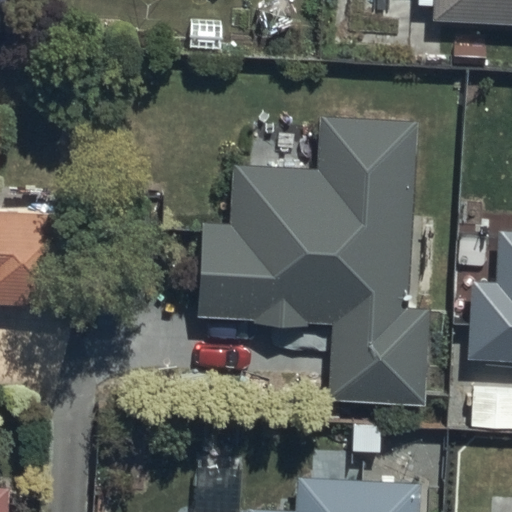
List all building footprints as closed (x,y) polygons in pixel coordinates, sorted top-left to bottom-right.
[(511,0),(436,0),(435,16),(511,20),(511,0)] [(314,170),(231,168),(230,226),(200,226),(198,315),(259,316),(258,326),(329,328),(327,396),(427,399),(429,310),(411,309),(415,116),(316,114),(314,170)] [(0,302),(67,305),(70,215),(0,212),(0,302)] [(511,236),(499,237),(499,282),(468,282),(468,361),(511,360),(511,236)] [(248,511),(421,511),(423,482),(298,475),(296,508),(249,506),(248,511)]
